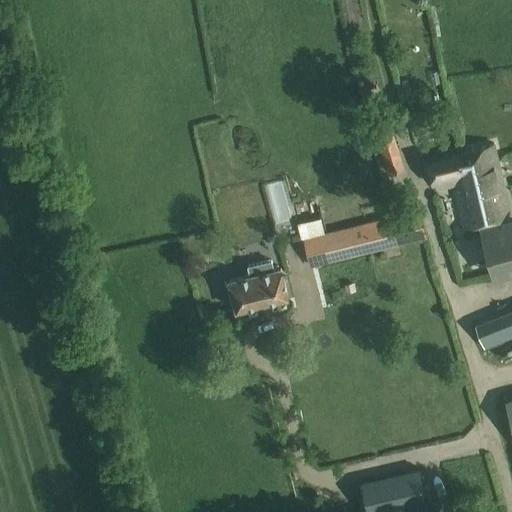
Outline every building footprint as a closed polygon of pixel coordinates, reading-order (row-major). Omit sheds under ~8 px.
[(395,149),(387,125),(375,129),(388,173),(399,169),(393,149),(395,149)] [(478,185),(502,179),(493,143),(457,152),(462,171),(474,168),(478,185)] [(462,171),(457,152),(425,160),(431,184),(435,183),(437,188),(454,184),(465,226),(487,221),(478,185),(474,168),(462,171)] [(502,179),(478,185),(487,221),(499,273),(511,269),(511,222),(509,215),(511,215),(502,179)] [(302,237),(309,266),(427,236),(419,207),(302,237)] [(235,310),(286,296),(279,268),(272,270),(269,261),(246,266),(249,276),(227,281),(235,310)] [(511,334),(511,309),(474,325),(483,346),(511,334)] [(419,467),(360,481),(367,511),(404,511),(428,507),(419,467)]
